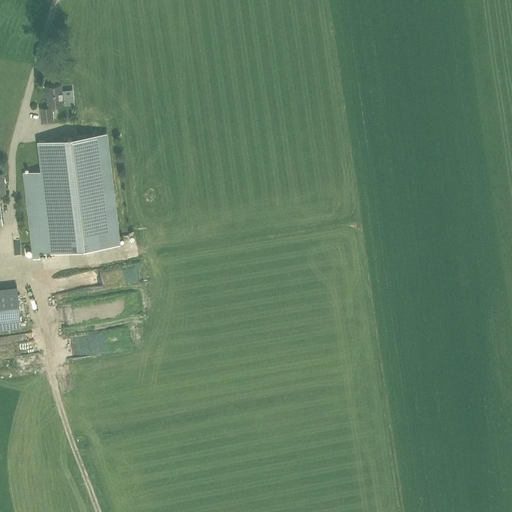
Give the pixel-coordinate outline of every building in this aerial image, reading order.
[(64,105),(62,85),(46,87),(48,107),(64,105)] [(40,109),(42,123),(54,122),(52,108),(40,109)] [(37,140),(40,172),(24,174),(34,258),(41,257),(40,253),(80,248),(120,243),(107,132),(37,140)] [(17,286),(0,287),(0,329),(21,327),(17,286)] [(109,298),(110,314),(118,314),(117,298),(109,298)]
